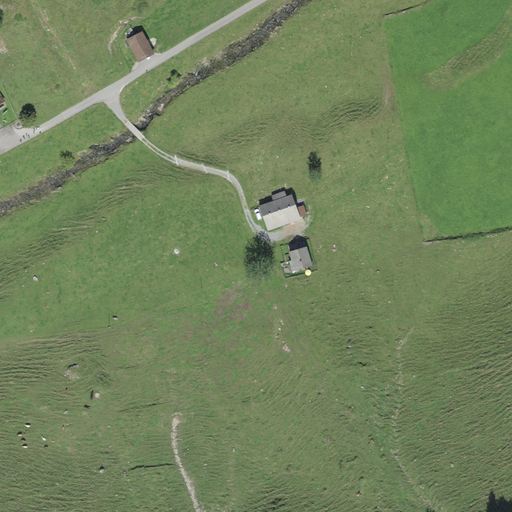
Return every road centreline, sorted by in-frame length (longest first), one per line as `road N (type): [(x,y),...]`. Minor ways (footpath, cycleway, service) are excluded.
road 1 (track): [(0,142),(62,119),(260,0)]
road 2 (track): [(107,92),(126,123),(167,158),(236,181),(248,218),(267,237)]
